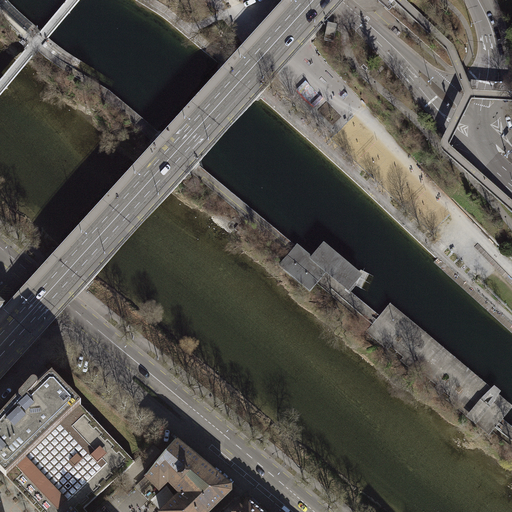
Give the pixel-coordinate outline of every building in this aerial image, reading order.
[(338,26),(329,25),(326,40),(335,41),(338,26)] [(298,245),(279,267),(310,292),(326,274),(349,293),(363,277),(324,244),(312,257),(298,245)] [(413,375),(449,404),(462,388),(434,365),(428,372),(420,366),(413,375)] [(47,370),(36,380),(41,385),(52,375),(47,370)] [(81,405),(52,375),(41,385),(36,390),(38,387),(37,386),(37,384),(36,384),(35,383),(32,383),(31,384),(30,385),(0,418),(0,470),(6,477),(11,472),(17,479),(15,481),(21,488),(19,491),(39,511),(86,511),(84,509),(118,477),(119,477),(135,462),(81,405)] [(455,409),(468,420),(477,407),(464,397),(455,409)] [(468,420),(478,427),(490,411),(481,404),(477,407),(468,420)] [(168,481),(174,488),(201,462),(175,441),(146,477),(152,482),(141,493),(146,497),(148,500),(168,481)] [(201,462),(174,488),(180,494),(160,511),(207,511),(230,491),(230,485),(201,462)] [(261,511),(249,501),(237,511),(261,511)]
